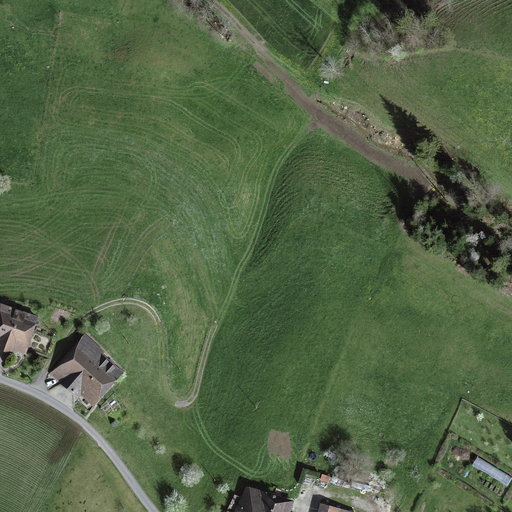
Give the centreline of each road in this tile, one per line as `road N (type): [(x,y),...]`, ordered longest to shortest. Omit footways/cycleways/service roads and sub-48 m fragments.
road 1 (track): [(35,391),(81,317),(111,302),(140,304),(161,322),(165,393),(190,400),(214,324)]
road 2 (unclassified): [(155,511),(72,414),(0,379)]
